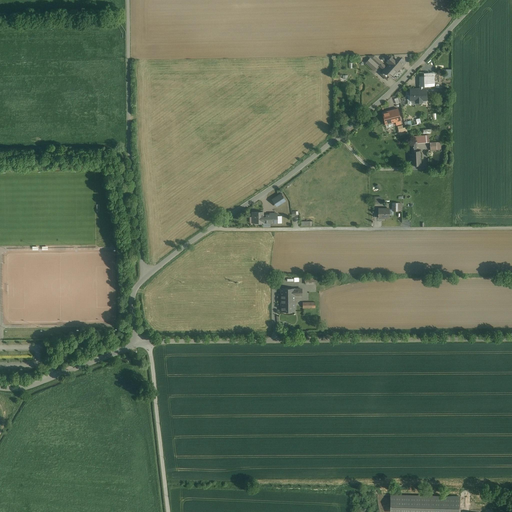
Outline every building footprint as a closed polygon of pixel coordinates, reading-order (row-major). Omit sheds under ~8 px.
[(385,66),(374,56),(368,56),(370,58),(378,65),(381,68),(382,69),(385,66)] [(378,65),(370,58),(366,63),(371,68),(374,70),(378,65)] [(390,64),(384,70),(390,77),(396,70),(398,71),(404,65),(399,61),(398,62),(395,58),(393,60),(390,64)] [(390,77),(384,70),(381,74),(387,80),(390,77)] [(428,85),(428,77),(420,77),(420,86),(428,85)] [(426,89),(420,89),(420,90),(415,90),(415,89),(410,89),(410,95),(412,95),(412,100),(416,100),(416,102),(422,102),(422,100),(426,100),(426,93),(425,93),(425,90),(426,90),(426,89)] [(398,108),(395,109),(396,113),(391,114),(393,122),(401,120),(398,108)] [(385,124),(393,122),(391,114),(396,113),(395,109),(382,112),(385,124)] [(412,151),(412,157),(412,161),(411,161),(411,165),(421,165),(421,160),(420,160),(420,151),(416,151),(412,151)] [(281,194),(273,199),(277,206),(285,201),(281,194)] [(389,209),(383,209),(378,209),(378,218),(379,218),(379,217),(384,217),(384,218),(389,218),(389,209)] [(263,212),(252,212),(252,217),(254,217),(254,223),(263,223),(263,217),(263,212)] [(270,213),(270,215),(266,215),(266,217),(263,217),(263,223),(263,227),(270,227),(270,224),(277,223),(277,221),(278,220),(278,218),(277,217),(277,213),(270,213)] [(294,289),(281,289),(281,311),(294,311),(294,303),(295,303),(294,295),(302,295),(302,289),(294,289)] [(459,511),(460,497),(391,495),(390,511),(459,511)]
